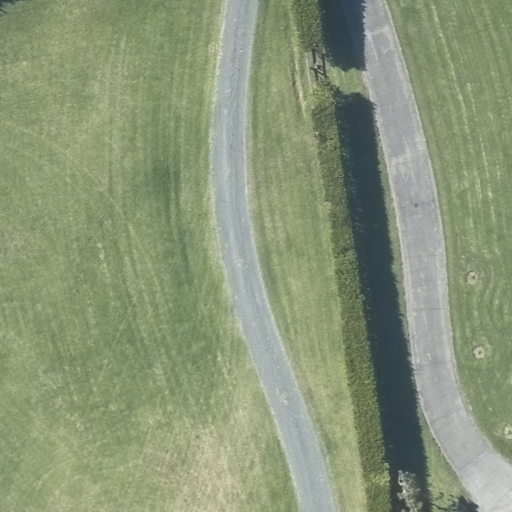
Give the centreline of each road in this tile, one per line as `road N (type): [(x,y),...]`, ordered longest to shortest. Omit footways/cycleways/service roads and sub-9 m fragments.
road 1 (unknown): [(223,0),(214,98),(335,425),(347,511)]
road 2 (unknown): [(370,0),(393,43),(423,155),(450,332),(511,473)]
